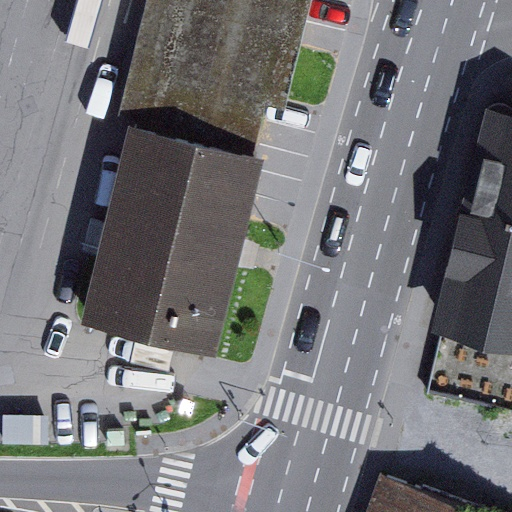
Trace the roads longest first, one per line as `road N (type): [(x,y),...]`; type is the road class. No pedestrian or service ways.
road 1 (primary): [(316,486),(460,0)]
road 2 (primary): [(316,486),(0,484)]
